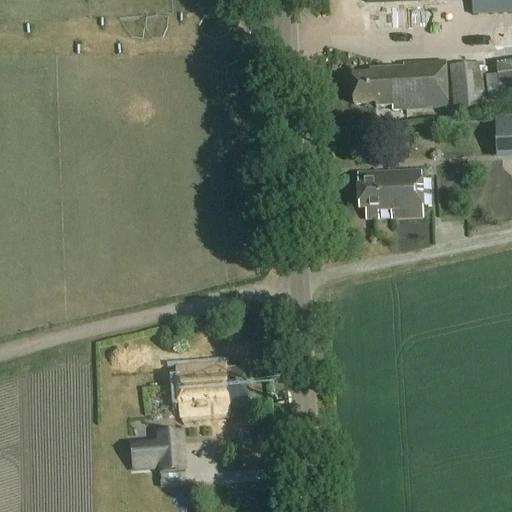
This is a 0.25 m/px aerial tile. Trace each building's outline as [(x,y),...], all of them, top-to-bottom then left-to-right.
[(511,0),(434,0),(435,2),(467,0),(471,0),(473,19),(511,16),(511,0)] [(448,5),(382,8),(383,29),(448,26),(448,5)] [(393,112),(413,111),(413,118),(447,117),(447,109),(444,64),(404,66),(404,71),(370,73),(370,77),(352,78),(354,108),(376,107),(378,110),(393,109),(393,112)] [(455,114),(511,109),(511,67),(495,65),(452,69),(455,114)] [(511,113),(484,115),(485,146),(511,145),(511,113)] [(422,220),(421,174),(357,176),(358,211),(367,211),(367,222),(379,221),(379,212),(391,212),(391,221),(422,220)] [(226,372),(226,367),(177,371),(181,419),(230,415),(229,409),(248,408),(245,371),(226,372)] [(186,490),(183,453),(181,435),(158,437),(163,492),(186,490)]
